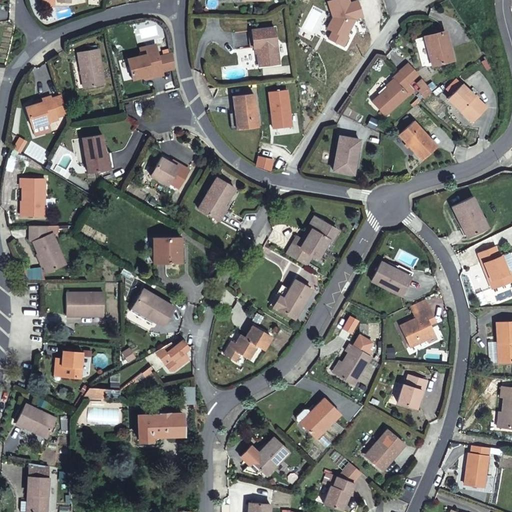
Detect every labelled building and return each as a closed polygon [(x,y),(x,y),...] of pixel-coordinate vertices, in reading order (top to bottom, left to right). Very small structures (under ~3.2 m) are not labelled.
[(308,0),(313,33),(314,41),(317,60),(320,85),(317,86),(317,94),(332,93),(331,85),(338,85),(329,11),(340,8),(342,14),(350,12),(354,11),(353,5),(369,1),(368,0),(308,0)] [(370,21),(380,27),(381,27),(389,15),(379,9),(374,15),(370,21)] [(354,11),(350,12),(359,39),(361,45),(368,47),(368,46),(380,27),(370,21),(358,12),(354,11)] [(453,53),(444,26),(424,32),(433,60),(453,53)] [(272,30),(263,31),(265,43),(268,65),(275,64),(272,30)] [(265,43),(263,31),(250,32),(251,48),(254,48),(256,66),(268,65),(265,43)] [(314,41),(313,33),(297,35),(300,58),(300,62),(317,60),(314,41)] [(358,58),(368,47),(361,45),(359,39),(356,40),(356,43),(354,43),(353,57),(358,58)] [(95,45),(75,50),(83,84),(102,80),(95,45)] [(129,75),(137,73),(147,71),(147,74),(158,72),(154,52),(144,54),(144,51),(125,55),(129,75)] [(419,75),(409,63),(397,73),(407,85),(419,75)] [(393,81),(371,102),(384,115),(411,90),(407,85),(397,73),(396,73),(391,78),(393,81)] [(427,86),(422,79),(415,84),(420,89),(417,91),(423,98),(431,90),(427,86)] [(473,121),(487,107),(461,83),(447,98),(473,121)] [(31,126),(68,115),(62,98),(60,92),(40,98),(42,103),(37,104),(25,108),(31,126)] [(256,125),(251,92),(230,95),(233,112),(235,128),(256,125)] [(399,133),(421,157),(436,144),(414,120),(399,132),(399,133)] [(100,130),(80,131),(80,140),(82,167),(109,165),(108,149),(105,150),(104,141),(101,141),(100,130)] [(359,139),(338,135),(334,161),(332,169),(352,173),(355,156),(356,156),(359,139)] [(166,181),(176,187),(186,169),(176,164),(175,167),(167,162),(161,159),(150,176),(165,185),(166,181)] [(196,208),(214,219),(223,204),(233,188),(214,177),(196,208)] [(19,215),(42,215),(43,178),(18,178),(18,186),(19,187),(19,215)] [(166,181),(165,185),(174,190),(175,191),(176,187),(166,181)] [(464,225),(469,235),(487,227),(471,195),(451,205),(451,206),(461,226),(463,224),(464,225)] [(223,204),(214,219),(217,220),(226,206),(223,204)] [(287,252),(307,264),(313,253),(319,256),(329,238),(331,239),(337,228),(317,216),(304,238),(297,234),(287,252)] [(50,225),(41,225),(23,225),(23,240),(27,240),(44,269),(61,260),(61,259),(46,233),(50,234),(50,225)] [(179,236),(152,236),(153,261),(180,261),(179,236)] [(492,276),(497,285),(511,278),(511,267),(505,252),(502,254),(497,243),(496,243),(481,250),(485,261),(488,259),(495,274),(492,276)] [(401,292),(409,275),(395,268),(395,267),(379,259),(371,277),(401,292)] [(409,275),(412,269),(397,262),(395,267),(395,268),(409,275)] [(296,278),(289,288),(286,295),(284,297),(281,295),(275,305),(296,318),(313,288),(296,278)] [(289,288),(283,285),(272,304),(275,305),(281,295),(284,297),(286,295),(289,288)] [(130,311),(145,320),(146,318),(161,327),(173,307),(142,290),(130,311)] [(102,294),(64,293),(64,317),(86,317),(86,313),(102,313),(102,294)] [(423,298),(409,305),(412,313),(427,306),(423,298)] [(429,342),(437,338),(429,320),(433,318),(427,306),(412,313),(414,316),(399,323),(408,343),(411,350),(429,342)] [(499,343),(500,361),(504,361),(511,360),(511,321),(494,323),(495,343),(499,343)] [(228,355),(238,360),(242,354),(245,355),(253,360),(254,359),(261,346),(268,349),(269,349),(274,338),(274,337),(255,326),(254,328),(246,342),(242,340),(237,349),(233,347),(228,355)] [(184,342),(189,337),(187,335),(176,344),(167,351),(160,356),(159,357),(168,369),(172,369),(187,357),(182,350),(187,346),(184,342)] [(167,351),(176,344),(173,340),(154,351),(159,357),(160,356),(167,351)] [(369,354),(347,343),(343,351),(346,352),(335,372),(353,383),(369,354)] [(78,376),(82,351),(63,349),(61,358),(59,374),(60,374),(78,376)] [(346,352),(343,351),(333,371),(335,372),(346,352)] [(160,363),(157,359),(141,371),(145,375),(160,363)] [(396,400),(416,407),(421,389),(423,390),(427,379),(408,374),(405,383),(402,382),(396,400)] [(182,385),(182,402),(194,402),(194,385),(182,385)] [(118,388),(88,387),(87,387),(81,397),(89,397),(102,398),(102,396),(118,397),(118,388)] [(511,387),(499,387),(498,396),(501,396),(500,412),(499,426),(511,427),(511,387)] [(339,413),(322,397),(320,399),(308,411),(309,413),(300,422),(315,437),(339,413)] [(55,419),(25,403),(16,422),(31,430),(32,428),(37,430),(35,432),(46,437),(55,419)] [(295,418),(300,422),(309,413),(308,411),(305,408),(301,408),(295,414),(295,418)] [(159,412),(137,412),(137,438),(155,437),(155,433),(181,432),(181,411),(159,411),(159,412)] [(377,442),(365,455),(379,468),(402,443),(385,428),(374,440),(377,442)] [(287,450),(271,436),(258,449),(260,451),(258,453),(256,451),(249,444),(238,455),(247,464),(241,470),(255,473),(259,469),(264,474),(287,450)] [(374,440),(363,453),(365,455),(377,442),(374,440)] [(493,452),(494,446),(467,443),(467,451),(465,451),(463,468),(465,468),(463,483),(482,486),(485,460),(486,451),(493,452)] [(43,473),(43,464),(22,461),(23,474),(43,473)] [(325,500),(342,507),(348,490),(350,491),(353,482),(352,481),(360,471),(349,461),(337,476),(326,471),(322,481),(330,485),(325,500)] [(44,510),(43,473),(23,474),(23,491),(25,491),(25,498),(25,509),(25,510),(44,510)] [(17,509),(25,509),(25,498),(17,498),(17,509)] [(249,502),(248,511),(269,511),(270,504),(249,502)]
